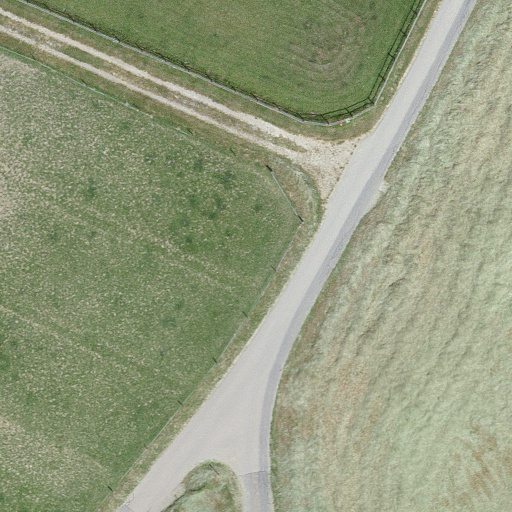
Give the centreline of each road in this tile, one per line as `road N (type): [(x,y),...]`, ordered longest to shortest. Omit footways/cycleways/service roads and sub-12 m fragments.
road 1 (unclassified): [(249,409),(458,0)]
road 2 (track): [(0,10),(373,173)]
road 3 (unclassified): [(157,511),(249,409)]
